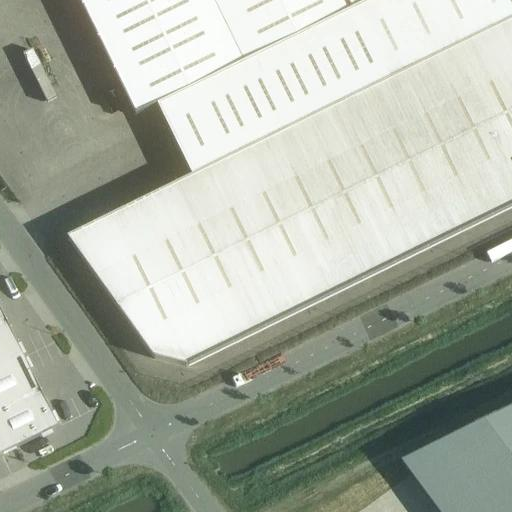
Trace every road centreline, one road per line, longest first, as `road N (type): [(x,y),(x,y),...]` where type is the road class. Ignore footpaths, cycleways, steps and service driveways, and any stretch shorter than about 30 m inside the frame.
road 1 (unclassified): [(150,437),(511,259)]
road 2 (unclassified): [(0,222),(150,437)]
road 3 (unclassified): [(0,510),(150,437)]
